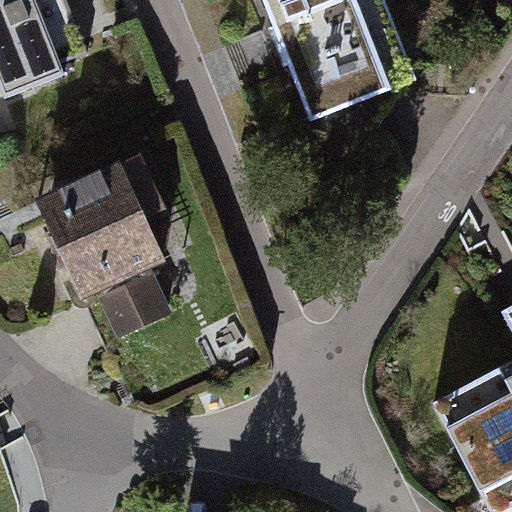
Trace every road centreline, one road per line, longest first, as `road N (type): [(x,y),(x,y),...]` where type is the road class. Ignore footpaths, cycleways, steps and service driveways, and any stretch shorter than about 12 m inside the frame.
road 1 (residential): [(322,396),(286,330),(153,0)]
road 2 (residential): [(322,396),(360,320),(511,98)]
road 3 (residential): [(71,446),(305,439)]
